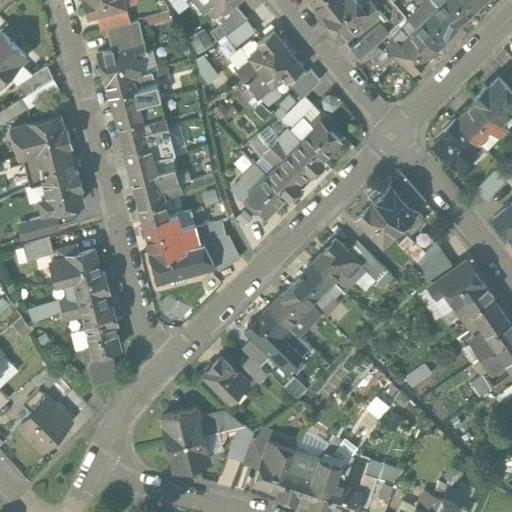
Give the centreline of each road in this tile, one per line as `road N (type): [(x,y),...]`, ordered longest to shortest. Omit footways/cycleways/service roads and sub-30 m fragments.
road 1 (residential): [(162,370),(66,0)]
road 2 (residential): [(400,138),(162,370)]
road 3 (residential): [(400,138),(511,281)]
road 4 (residential): [(286,0),(400,138)]
road 5 (residential): [(101,474),(258,511)]
road 6 (residential): [(511,24),(400,138)]
road 7 (residential): [(162,370),(124,414),(101,474)]
